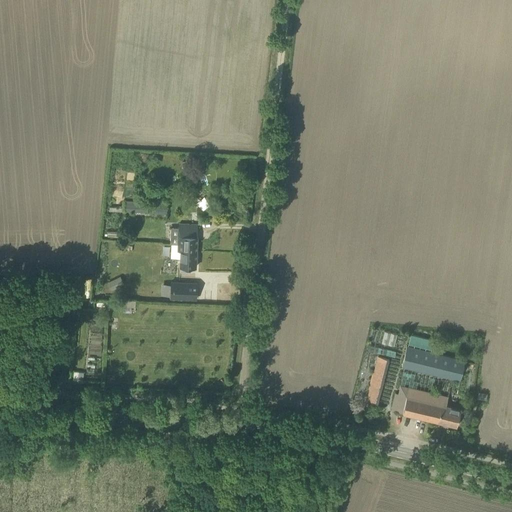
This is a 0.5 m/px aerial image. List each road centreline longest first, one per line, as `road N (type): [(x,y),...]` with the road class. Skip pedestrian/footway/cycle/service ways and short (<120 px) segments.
road 1 (secondary): [(511,481),(394,450),(243,425),(0,415)]
road 2 (track): [(284,0),(243,425)]
